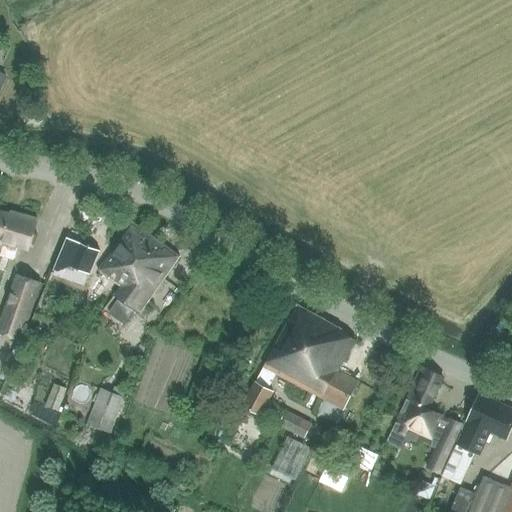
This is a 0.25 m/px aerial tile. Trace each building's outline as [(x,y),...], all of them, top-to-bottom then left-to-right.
[(0,213),(0,255),(13,260),(18,246),(29,250),(38,221),(20,215),(19,218),(0,213)] [(121,288),(156,238),(134,221),(98,271),(121,288)] [(181,256),(168,246),(156,238),(121,288),(115,296),(118,298),(108,313),(126,324),(135,311),(139,314),(181,256)] [(68,240),(54,270),(76,283),(83,272),(88,274),(92,266),(98,257),(68,240)] [(0,332),(22,340),(41,281),(19,274),(0,330),(0,332)] [(339,370),(355,342),(341,334),(343,330),(299,306),(266,367),(258,382),(253,380),(241,405),(261,416),(274,390),(268,388),(276,373),(344,410),(360,381),(339,370)] [(437,389),(441,377),(422,368),(398,423),(401,424),(398,433),(406,436),(409,428),(433,439),(440,423),(445,425),(426,467),(440,473),(463,424),(448,417),(447,419),(443,417),(444,416),(430,409),(437,389)] [(100,388),(88,424),(111,432),(124,397),(100,388)] [(509,441),(511,435),(511,409),(481,396),(451,461),(449,460),(442,475),(461,484),(486,431),(509,441)] [(312,424),(286,411),(279,424),(305,437),(312,424)] [(378,463),(373,474),(381,478),(386,467),(378,463)] [(511,511),(511,487),(482,475),(467,511),(511,511)] [(422,480),(416,493),(429,498),(435,486),(422,480)] [(461,486),(449,511),(465,511),(475,492),(461,486)]
